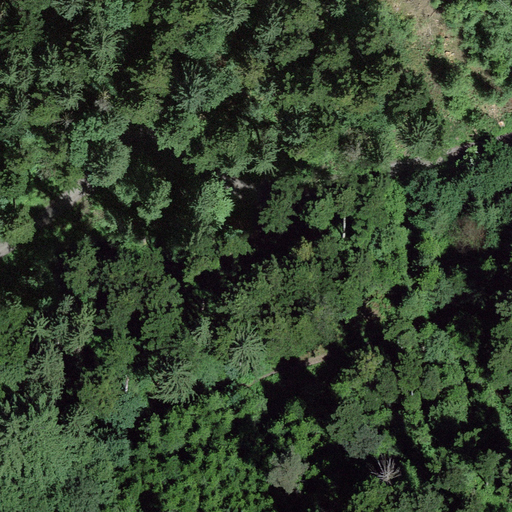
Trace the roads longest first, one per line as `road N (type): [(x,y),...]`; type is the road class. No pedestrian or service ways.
road 1 (track): [(0,244),(127,157),(151,150),(263,194),(511,138)]
road 2 (track): [(151,150),(163,71),(206,0)]
